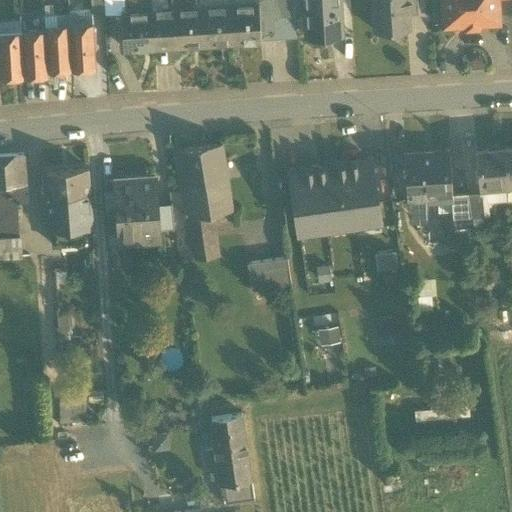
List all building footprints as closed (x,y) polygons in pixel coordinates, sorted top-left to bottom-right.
[(90,0),(91,7),(91,11),(104,10),(103,0),(90,0)] [(124,0),(103,0),(104,10),(105,12),(123,11),(125,11),(124,0)] [(151,0),(124,0),(125,11),(139,10),(152,9),(151,0)] [(154,46),(175,45),(173,11),(172,0),(151,0),(152,9),(154,46)] [(172,0),(173,11),(190,10),(190,6),(192,7),(196,2),(195,0),(172,0)] [(200,0),(201,6),(204,6),(204,9),(218,8),(218,4),(229,4),(229,0),(200,0)] [(292,0),(257,0),(258,2),(259,6),(270,6),(271,13),(282,13),(294,12),(292,0)] [(305,0),(307,35),(340,34),(337,0),(305,0)] [(371,0),(375,31),(404,28),(407,27),(406,14),(414,13),(412,0),(371,0)] [(441,0),(443,26),(499,23),(497,0),(441,0)] [(246,6),(229,8),(232,41),(260,40),(259,6),(258,2),(246,3),(246,6)] [(203,43),(232,41),(229,8),(229,4),(218,4),(218,8),(204,9),(204,6),(201,6),(203,43)] [(201,6),(192,7),(190,6),(190,10),(173,11),(175,45),(203,43),(201,6)] [(260,40),(272,38),(271,13),(270,6),(259,6),(260,40)] [(68,8),(68,12),(69,24),(92,22),(91,11),(91,7),(68,8)] [(125,48),(154,46),(152,9),(139,10),(140,14),(125,15),(125,11),(123,11),(125,48)] [(44,13),(45,25),(69,24),(68,12),(44,13)] [(294,12),(282,13),(284,38),(295,37),(294,12)] [(272,38),(284,38),(282,13),(271,13),(272,38)] [(0,19),(0,32),(21,31),(21,18),(0,19)] [(92,22),(69,24),(72,68),(96,66),(93,22),(92,22)] [(48,69),(72,68),(69,24),(45,25),(45,29),(48,69)] [(48,73),(48,69),(45,29),(21,31),(24,75),(48,73)] [(0,76),(24,75),(21,31),(0,32),(0,76)] [(72,80),(72,68),(48,69),(48,73),(48,82),(72,80)] [(183,189),(187,216),(210,212),(230,209),(220,144),(177,149),(183,189)] [(506,184),(511,183),(511,147),(503,148),(506,184)] [(478,186),(506,184),(503,148),(476,150),(478,186)] [(424,193),(424,198),(437,197),(451,196),(452,196),(452,194),(449,150),(432,151),(433,156),(424,157),(423,152),(403,153),(406,194),(424,193)] [(0,155),(0,183),(26,183),(26,181),(14,182),(13,170),(25,170),(24,154),(0,155)] [(320,221),(321,226),(357,221),(356,216),(376,213),(373,193),(376,192),(371,160),(345,164),(346,167),(316,171),(315,168),(290,171),(294,204),(297,203),(300,224),(320,221)] [(44,185),(45,196),(90,194),(88,168),(46,171),(47,185),(44,185)] [(155,177),(135,179),(139,235),(159,233),(159,229),(157,204),(155,177)] [(119,236),(139,235),(135,179),(115,180),(117,207),(119,232),(119,236)] [(27,201),(26,183),(0,183),(0,236),(19,235),(17,203),(19,203),(20,203),(20,202),(27,201)] [(478,186),(479,192),(480,202),(508,200),(506,184),(478,186)] [(169,191),(171,203),(173,218),(187,216),(183,189),(169,191)] [(479,192),(467,193),(471,216),(481,216),(480,202),(479,192)] [(452,218),(471,216),(467,193),(452,194),(452,196),(451,196),(452,214),(452,218)] [(92,226),(90,194),(45,196),(48,230),(52,229),(74,228),(92,226)] [(438,215),(452,214),(451,196),(437,197),(438,215)] [(424,198),(406,199),(408,218),(426,217),(424,198)] [(174,228),(173,218),(171,203),(157,204),(159,229),(174,228)] [(105,208),(107,233),(119,232),(117,207),(105,208)] [(174,228),(179,259),(217,253),(210,212),(187,216),(173,218),(174,228)] [(93,242),(92,226),(74,228),(75,243),(93,242)] [(52,244),(75,243),(74,228),(52,229),(52,244)] [(0,257),(21,257),(20,235),(19,235),(0,236),(0,257)] [(375,252),(377,270),(397,267),(395,249),(375,252)] [(247,262),(251,288),(291,282),(287,257),(247,262)] [(316,265),(317,281),(330,280),(329,264),(316,265)] [(376,318),(378,335),(395,333),(393,315),(376,318)] [(318,328),(320,344),(340,341),(337,325),(318,328)] [(60,396),(61,418),(88,416),(86,394),(60,396)] [(209,417),(213,444),(244,440),(241,413),(209,417)] [(250,479),(244,440),(213,444),(219,484),(250,479)] [(253,499),(250,479),(219,484),(221,503),(253,499)]
